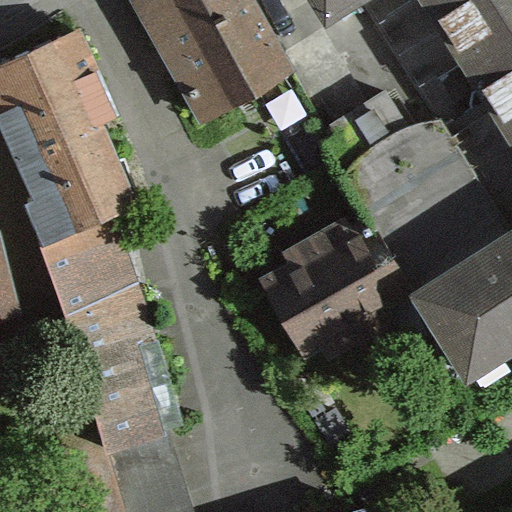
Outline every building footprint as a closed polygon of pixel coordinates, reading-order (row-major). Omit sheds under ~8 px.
[(294,76),(250,0),(143,0),(133,6),(202,127),(294,76)] [(385,0),(302,0),(328,39),(376,6),(385,0)] [(511,87),(511,0),(385,0),(376,6),(444,112),(452,125),(511,87)] [(116,116),(85,39),(0,72),(0,124),(29,198),(20,201),(111,456),(164,437),(128,348),(153,338),(106,219),(134,208),(100,122),(116,116)] [(511,87),(452,125),(511,226),(511,87)] [(511,226),(452,125),(444,112),(411,131),(387,90),(317,131),(364,211),(413,293),(511,234),(511,226)] [(364,211),(258,271),(313,368),(420,309),(413,293),(364,211)] [(511,234),(413,293),(420,309),(464,385),(511,356),(511,234)] [(0,330),(24,322),(0,240),(0,330)] [(370,511),(366,505),(341,511),(196,511),(170,435),(164,437),(111,456),(126,511),(370,511)]
